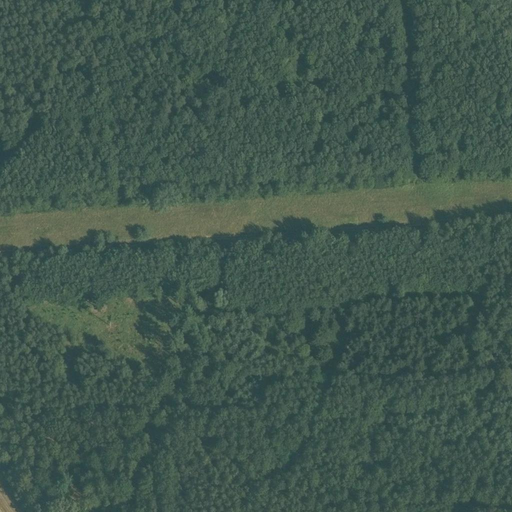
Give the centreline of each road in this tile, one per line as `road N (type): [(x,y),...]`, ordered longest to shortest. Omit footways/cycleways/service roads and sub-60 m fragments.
road 1 (track): [(0,253),(511,217)]
road 2 (track): [(427,178),(407,0)]
